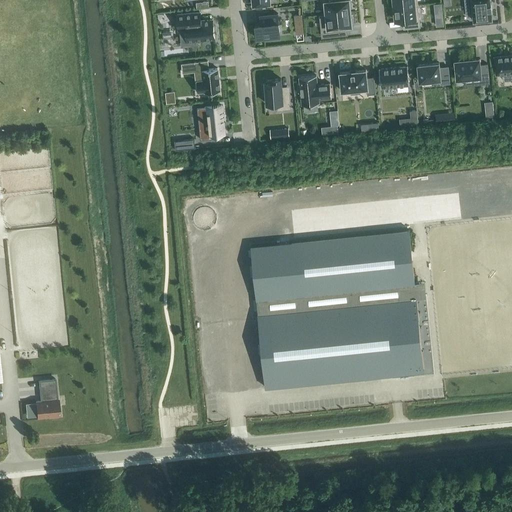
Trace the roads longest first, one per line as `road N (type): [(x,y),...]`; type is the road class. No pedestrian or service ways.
road 1 (unclassified): [(0,469),(511,417)]
road 2 (residential): [(241,55),(384,40)]
road 3 (residential): [(384,40),(511,28)]
